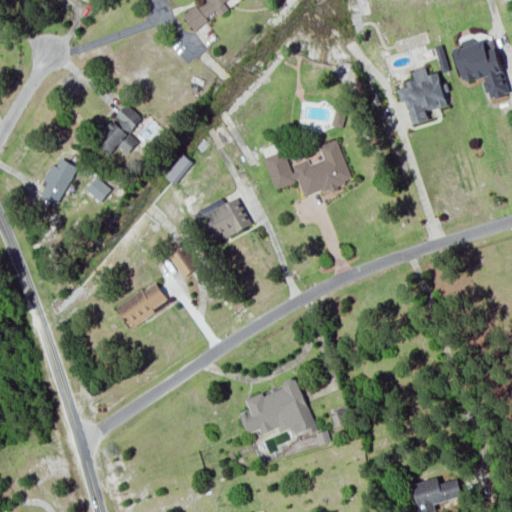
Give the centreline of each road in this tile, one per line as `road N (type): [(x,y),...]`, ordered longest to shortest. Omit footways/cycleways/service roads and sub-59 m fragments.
road 1 (residential): [(81,440),(315,291),(511,220)]
road 2 (tertiary): [(0,215),(100,511)]
road 3 (residential): [(0,135),(73,22)]
